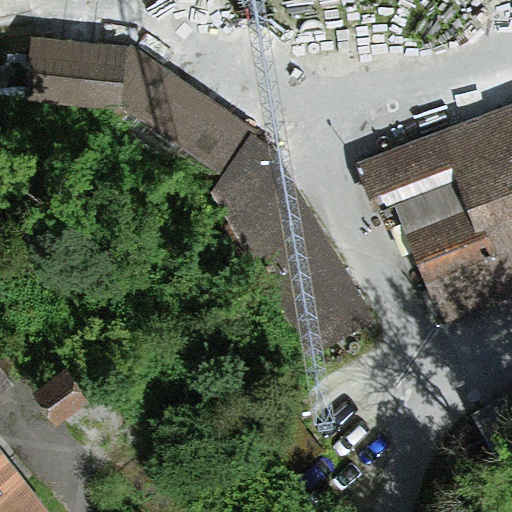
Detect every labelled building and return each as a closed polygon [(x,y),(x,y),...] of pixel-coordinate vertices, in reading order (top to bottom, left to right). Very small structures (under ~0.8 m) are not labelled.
[(41,38),(30,101),(129,117),(139,54),(41,38)] [(511,108),(379,156),(439,319),(511,292),(511,108)] [(0,368),(0,393),(12,384),(0,368)] [(511,401),(482,415),(511,480),(511,401)] [(53,511),(3,451),(0,446),(0,511),(53,511)]
